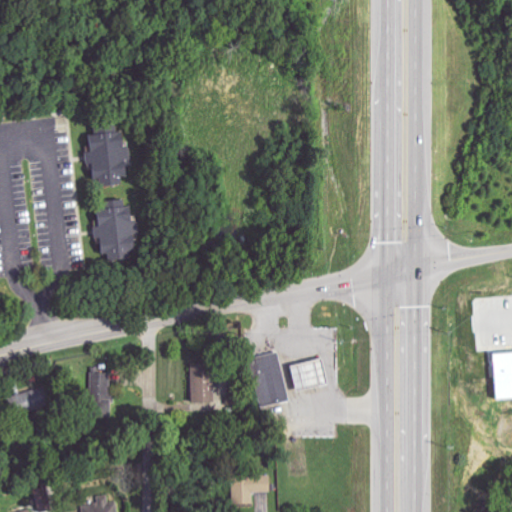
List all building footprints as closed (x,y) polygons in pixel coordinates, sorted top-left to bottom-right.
[(86,136),(92,186),(124,183),(121,159),(128,158),(127,149),(121,150),(118,125),(97,128),(98,135),(86,136)] [(97,207),(96,226),(97,226),(96,257),(128,258),(128,249),(131,250),(132,207),(97,207)] [(248,355),(260,404),(289,397),(277,348),(248,355)] [(495,398),(511,397),(511,350),(492,352),(495,398)] [(290,362),(322,354),(328,381),(297,389),(290,362)] [(190,364),(192,403),(212,402),(211,364),(190,364)] [(110,417),(111,373),(94,373),(93,417),(110,417)] [(39,391),(8,395),(10,413),(41,409),(39,391)] [(270,476),(232,475),(232,503),(253,504),(253,492),(270,492),(270,476)] [(119,511),(118,502),(110,503),(109,495),(98,496),(98,504),(82,505),(83,511),(119,511)]
